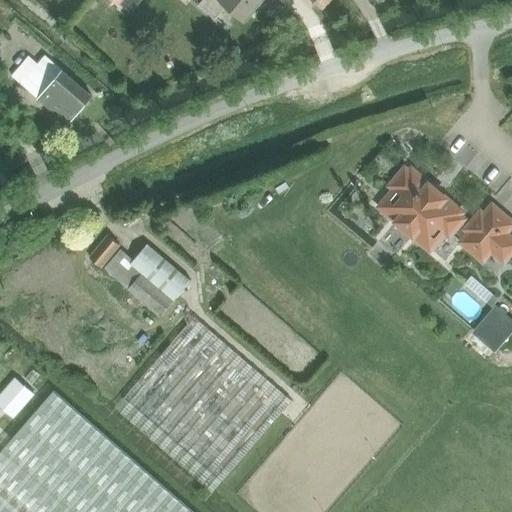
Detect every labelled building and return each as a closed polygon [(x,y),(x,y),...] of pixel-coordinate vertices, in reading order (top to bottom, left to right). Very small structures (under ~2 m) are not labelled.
[(244,20),(260,0),(204,0),(200,5),(216,19),(227,6),(244,20)] [(313,0),(322,9),(330,0),(313,0)] [(46,57),(22,85),(61,118),(63,116),(70,122),(92,96),(46,57)] [(403,172),(394,183),(373,207),(428,254),(449,230),(451,231),(452,229),(466,241),(464,243),(481,257),(482,255),(484,256),(491,248),(502,257),(503,255),(505,256),(511,248),(511,240),(504,233),(511,225),(509,223),(510,221),(494,208),(492,210),(490,208),(484,216),(480,213),(468,227),(458,219),(460,217),(457,215),(460,213),(447,202),(446,203),(440,198),(442,196),(430,186),(428,188),(423,183),(423,182),(411,171),(409,174),(407,172),(405,174),(403,172)] [(109,237),(91,259),(102,268),(103,266),(131,289),(129,291),(161,317),(175,300),(174,299),(143,274),(145,271),(133,261),(121,251),(118,255),(115,252),(120,246),(109,237)] [(148,244),(133,261),(145,271),(143,274),(174,299),(190,280),(191,280),(148,244)] [(463,277),(450,291),(473,311),(486,296),(463,277)] [(511,304),(499,295),(477,324),(502,341),(511,327),(511,304)] [(291,401),(194,317),(114,408),(212,493),(291,401)] [(19,365),(0,385),(0,391),(17,407),(39,383),(19,365)] [(0,511),(193,511),(54,390),(0,452),(0,511)]
